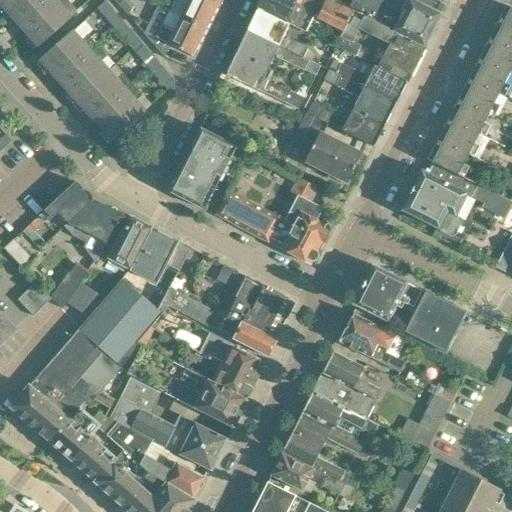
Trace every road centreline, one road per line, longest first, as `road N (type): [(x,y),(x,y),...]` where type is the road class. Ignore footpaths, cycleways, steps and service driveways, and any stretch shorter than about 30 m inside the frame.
road 1 (residential): [(327,299),(102,178),(0,64)]
road 2 (residential): [(359,232),(475,0)]
road 3 (residential): [(220,511),(327,299)]
road 4 (residential): [(511,307),(359,232)]
